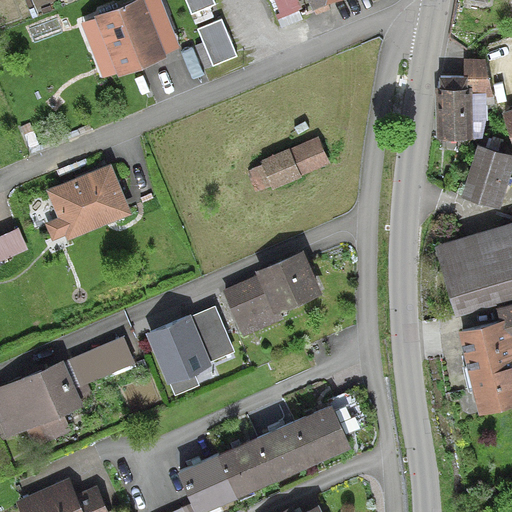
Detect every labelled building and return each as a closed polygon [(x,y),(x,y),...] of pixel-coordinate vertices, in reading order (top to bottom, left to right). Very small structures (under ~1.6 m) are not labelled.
[(135,0),(95,16),(96,19),(118,73),(119,76),(166,57),(165,54),(153,23),(168,17),(161,0),(135,0)] [(214,0),(184,0),(191,14),(216,3),(214,0)] [(303,8),(299,0),(274,0),(282,17),(303,8)] [(309,0),(313,10),(337,0),(309,0)] [(180,48),(168,17),(153,23),(165,54),(180,48)] [(238,56),(222,18),(196,29),(212,66),(238,56)] [(118,73),(96,19),(79,26),(101,80),(118,73)] [(439,88),(435,88),(437,139),(483,139),(487,118),(487,105),(473,105),(472,97),(486,96),(490,96),(494,96),(485,58),(478,58),(464,58),(464,76),(439,77),(439,88)] [(487,105),(486,96),(472,97),(473,105),(487,105)] [(511,109),(502,113),(511,141),(511,109)] [(319,136),(290,148),(302,176),(331,164),(319,136)] [(511,164),(511,155),(478,145),(462,197),(498,209),(511,164)] [(290,148),(261,159),(263,164),(247,170),(256,192),(271,186),(272,189),(302,176),(290,148)] [(132,214),(111,164),(47,190),(58,218),(45,223),(52,241),(65,235),(67,240),(132,214)] [(511,222),(435,246),(456,317),(497,305),(496,304),(511,298),(511,222)] [(19,227),(0,235),(0,261),(28,249),(19,227)] [(322,294),(303,250),(254,271),(256,275),(273,315),(281,311),(322,294)] [(273,315),(256,275),(223,290),(243,337),(284,319),(281,311),(273,315)] [(499,321),(458,332),(480,413),(511,404),(511,304),(496,309),(499,321)] [(215,306),(191,317),(211,361),(235,351),(215,306)] [(191,317),(190,315),(147,334),(169,384),(170,383),(194,373),(212,365),(211,361),(191,317)] [(124,336),(64,361),(76,388),(88,383),(136,363),(124,336)] [(64,361),(64,360),(0,386),(0,426),(5,439),(26,429),(64,414),(83,406),(80,399),(76,388),(64,361)] [(199,385),(194,373),(170,383),(174,395),(199,385)] [(92,393),(88,383),(76,388),(80,399),(92,393)] [(352,389),(328,400),(331,406),(178,474),(191,504),(194,511),(208,511),(352,449),(346,434),(368,425),(352,389)] [(71,430),(64,414),(26,429),(33,446),(71,430)] [(68,478),(14,501),(19,511),(108,511),(97,485),(76,495),(68,478)]
